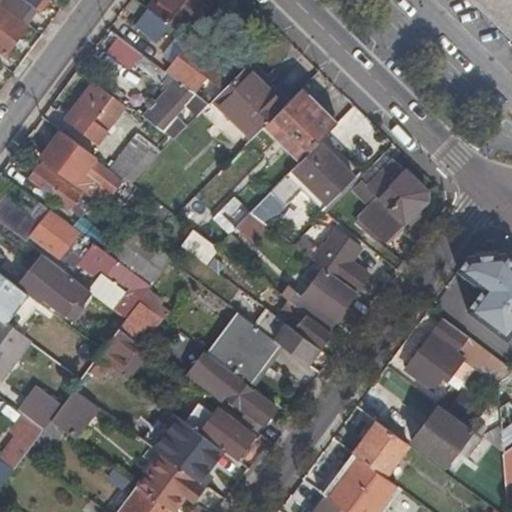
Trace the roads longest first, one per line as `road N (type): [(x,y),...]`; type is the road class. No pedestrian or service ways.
road 1 (residential): [(248,511),(457,230),(497,190)]
road 2 (secondary): [(293,0),(497,190)]
road 3 (residential): [(96,0),(0,130)]
